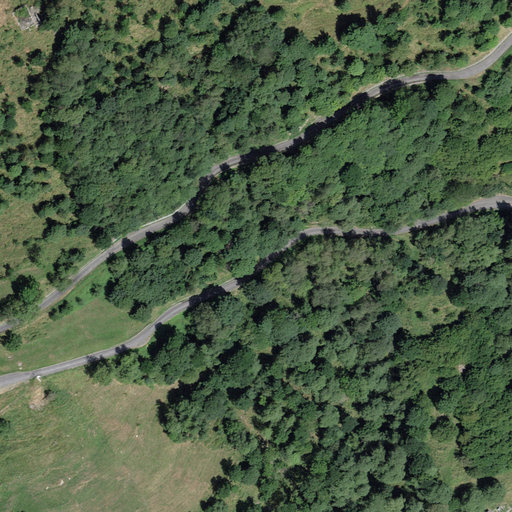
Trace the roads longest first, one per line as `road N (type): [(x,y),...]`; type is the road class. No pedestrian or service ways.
road 1 (unclassified): [(0,328),(54,298),(128,239),(183,213),(217,167),(295,142),(391,84),(467,73),(511,38)]
road 2 (unclassified): [(511,204),(390,231),(300,235),(261,267),(167,314),(140,339),(0,385)]
